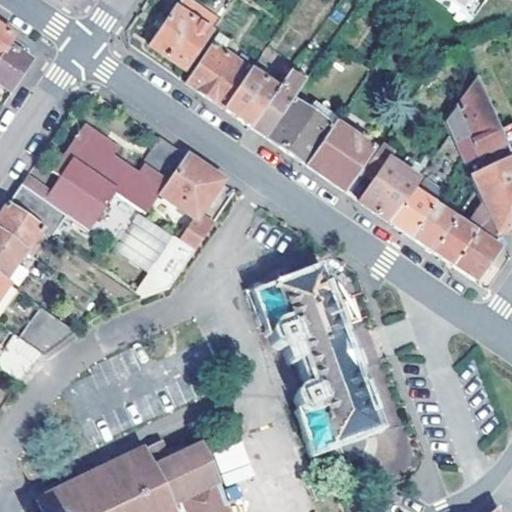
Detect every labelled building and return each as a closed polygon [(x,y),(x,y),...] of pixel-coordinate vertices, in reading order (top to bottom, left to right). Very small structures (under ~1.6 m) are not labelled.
[(184,71),(218,22),(186,0),(180,0),(148,47),(184,71)] [(430,0),(454,16),(457,24),(463,22),(468,25),(486,0),(430,0)] [(0,61),(8,50),(14,40),(0,30),(0,61)] [(248,73),(219,53),(226,44),(215,36),(183,83),(222,110),(248,73)] [(8,50),(0,61),(0,85),(11,94),(31,65),(8,50)] [(289,71),(274,92),(248,128),(263,139),(289,102),(304,80),(289,71)] [(248,128),(274,92),(248,73),(222,110),(248,128)] [(467,134),(478,159),(505,147),(498,132),(474,79),(443,122),(448,133),(452,141),(467,134)] [(263,139),(305,167),(330,129),(309,115),(289,102),(263,139)] [(309,115),(330,129),(333,126),(336,121),(315,107),(309,115)] [(511,125),(498,132),(505,147),(511,161),(511,163),(511,125)] [(330,129),(305,167),(341,192),(369,150),(333,126),(330,129)] [(144,185),(141,183),(142,181),(138,177),(136,179),(133,177),(134,176),(127,171),(126,173),(123,171),(124,169),(115,162),(113,165),(106,159),(107,156),(95,147),(98,142),(78,128),(66,147),(75,153),(68,162),(59,157),(47,173),(56,179),(41,201),(65,218),(88,233),(113,196),(145,216),(158,197),(161,193),(146,184),(144,185)] [(165,187),(185,157),(159,140),(139,168),(165,187)] [(110,149),(98,142),(95,147),(107,156),(110,149)] [(59,157),(68,162),(75,153),(66,147),(59,157)] [(357,203),(386,223),(409,190),(415,181),(386,161),(390,155),(378,147),(362,170),(374,178),(357,203)] [(200,215),(222,182),(185,157),(165,187),(161,193),(158,197),(195,221),(142,300),(169,290),(213,224),(200,215)] [(511,163),(511,161),(470,180),(469,181),(473,191),(485,217),(494,236),(497,235),(510,229),(511,224),(511,163)] [(65,218),(41,201),(20,186),(7,205),(40,228),(52,236),(65,218)] [(409,239),(432,206),(409,190),(386,223),(409,239)] [(0,214),(0,235),(24,252),(30,256),(36,246),(31,242),(40,228),(7,205),(0,214)] [(432,206),(409,239),(430,253),(453,220),(432,206)] [(473,233),(450,267),(473,282),(496,249),(493,248),(499,240),(497,235),(494,236),(485,217),(473,233)] [(453,220),(430,253),(450,267),(473,233),(453,220)] [(0,281),(2,283),(24,252),(0,235),(0,281)] [(290,285),(288,277),(285,270),(268,277),(270,284),(273,291),(282,288),(290,285)] [(343,348),(340,339),(322,292),(316,275),(290,285),(282,288),(273,291),(257,297),(271,334),(275,333),(273,337),(277,344),(283,347),(292,343),(300,364),(306,380),(310,391),(301,394),(297,403),(300,409),(304,410),(299,413),(313,451),(342,440),(373,428),(352,372),(346,355),(343,348)] [(41,309),(18,339),(44,356),(76,333),(41,309)] [(44,356),(18,339),(14,336),(0,356),(0,372),(17,384),(44,356)] [(355,371),(342,338),(340,339),(343,348),(346,355),(349,363),(352,372),(355,371)] [(229,511),(202,443),(167,453),(162,443),(143,452),(172,511),(229,511)] [(172,511),(143,452),(142,450),(35,502),(39,511),(172,511)]
